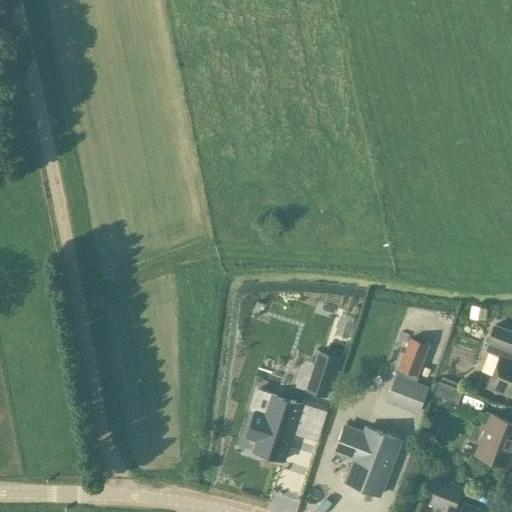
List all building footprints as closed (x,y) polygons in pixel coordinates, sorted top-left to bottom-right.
[(489,386),(511,394),(511,330),(496,324),(486,349),(501,355),(489,386)] [(409,336),(397,367),(418,375),(430,344),(409,336)] [(327,395),(339,357),(319,350),(314,365),(318,366),(311,389),(327,395)] [(386,400),(419,412),(429,386),(396,373),(386,400)] [(439,380),(439,381),(434,392),(458,402),(463,390),(439,380)] [(253,450),(285,460),(303,404),(271,394),(265,413),(255,410),(246,437),(256,440),(253,450)] [(476,454),(508,466),(511,455),(511,420),(492,413),(476,454)] [(346,481),(379,494),(401,438),(367,426),(365,432),(345,425),(335,449),(355,457),(346,481)] [(486,511),(458,501),(463,487),(440,478),(430,502),(444,507),(446,511),(486,511)]
